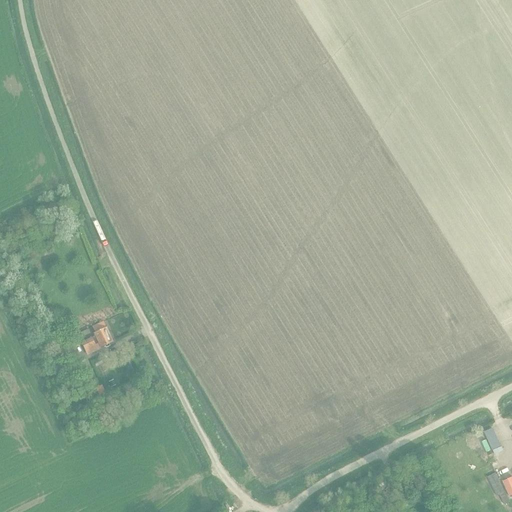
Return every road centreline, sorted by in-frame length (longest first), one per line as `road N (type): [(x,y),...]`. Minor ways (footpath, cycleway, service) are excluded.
road 1 (unclassified): [(264,511),(217,468),(112,259),(53,119),(21,0)]
road 2 (unclassified): [(283,511),(363,458),(511,386)]
